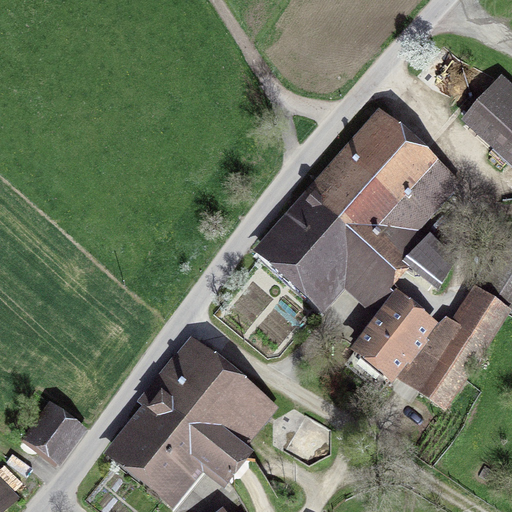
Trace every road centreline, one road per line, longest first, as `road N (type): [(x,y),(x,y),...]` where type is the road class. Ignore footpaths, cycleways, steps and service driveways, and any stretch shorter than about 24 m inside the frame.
road 1 (unclassified): [(40,511),(235,249),(450,0)]
road 2 (track): [(184,321),(482,511)]
road 3 (track): [(337,126),(288,110),(210,0)]
